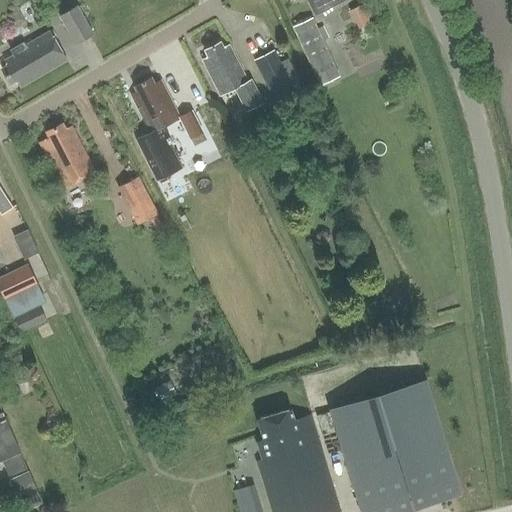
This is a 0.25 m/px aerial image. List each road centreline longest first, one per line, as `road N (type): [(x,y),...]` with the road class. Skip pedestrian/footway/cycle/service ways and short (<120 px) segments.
road 1 (unclassified): [(511,359),(467,103),(424,0)]
road 2 (unclassified): [(0,133),(214,9)]
